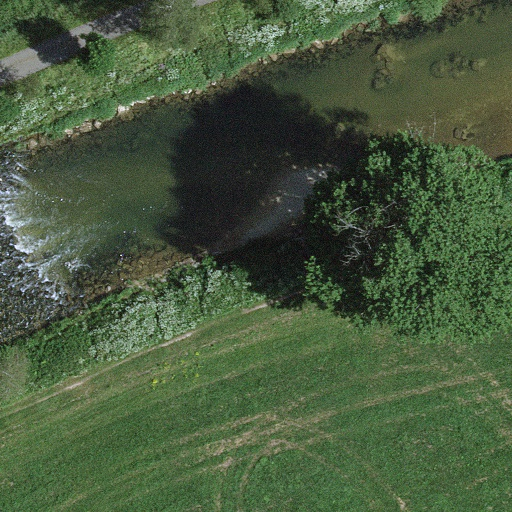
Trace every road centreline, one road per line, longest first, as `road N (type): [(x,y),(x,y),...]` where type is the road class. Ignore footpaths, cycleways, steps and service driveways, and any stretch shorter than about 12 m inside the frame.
road 1 (track): [(0,427),(350,210),(511,186)]
road 2 (track): [(209,0),(0,73)]
